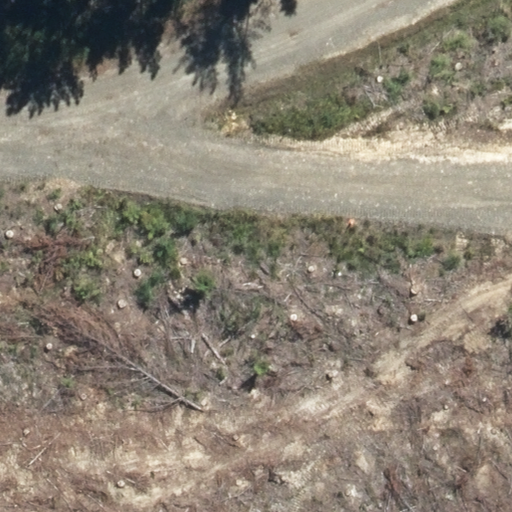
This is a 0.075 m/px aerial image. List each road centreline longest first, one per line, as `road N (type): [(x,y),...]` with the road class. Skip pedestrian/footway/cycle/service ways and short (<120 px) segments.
road 1 (track): [(0,133),(388,0)]
road 2 (track): [(137,82),(263,166),(511,183)]
